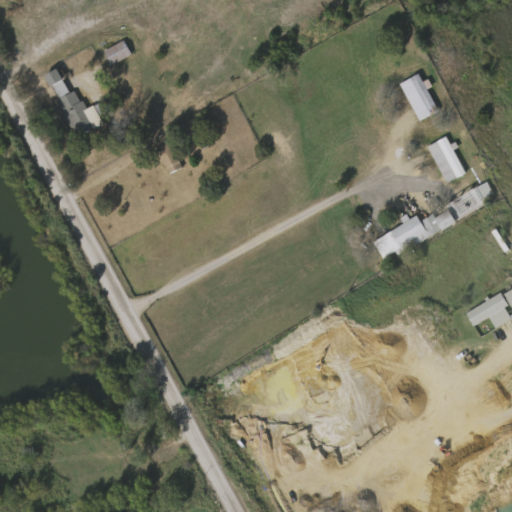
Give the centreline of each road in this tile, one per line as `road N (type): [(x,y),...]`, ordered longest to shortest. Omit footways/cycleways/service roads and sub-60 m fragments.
road 1 (tertiary): [(233,511),(0,80)]
road 2 (residential): [(365,198),(418,193),(458,203),(511,246)]
